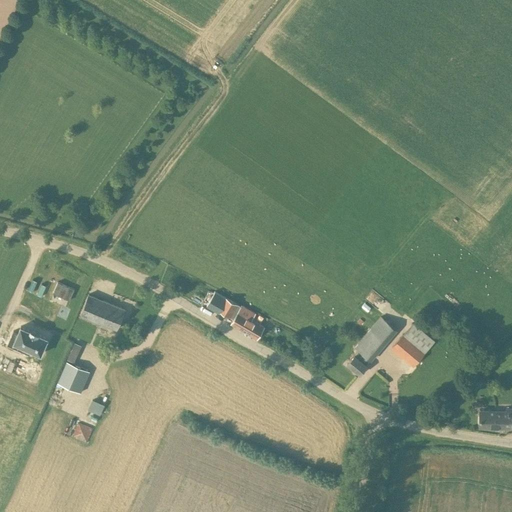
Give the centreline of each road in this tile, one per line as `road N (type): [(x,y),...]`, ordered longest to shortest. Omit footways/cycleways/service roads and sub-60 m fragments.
road 1 (unclassified): [(377,416),(133,275),(0,232)]
road 2 (unclassified): [(511,443),(377,416)]
